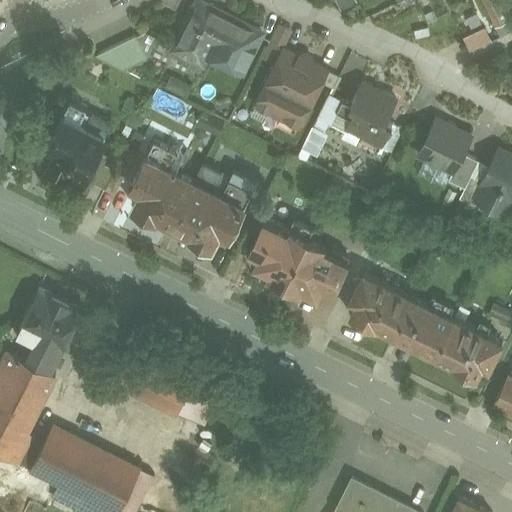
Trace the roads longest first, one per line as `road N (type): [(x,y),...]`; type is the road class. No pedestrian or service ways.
road 1 (tertiary): [(0,208),(511,463)]
road 2 (residential): [(293,0),(511,109)]
